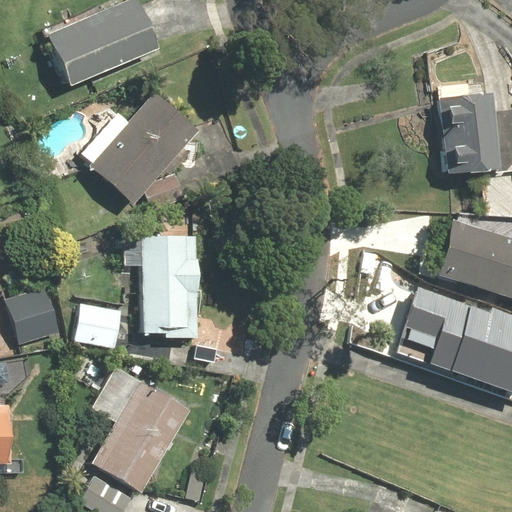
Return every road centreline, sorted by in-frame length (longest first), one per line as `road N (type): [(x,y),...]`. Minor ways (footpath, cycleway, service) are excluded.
road 1 (residential): [(251,511),(307,256),(309,206),(277,61)]
road 2 (residential): [(420,0),(277,61)]
